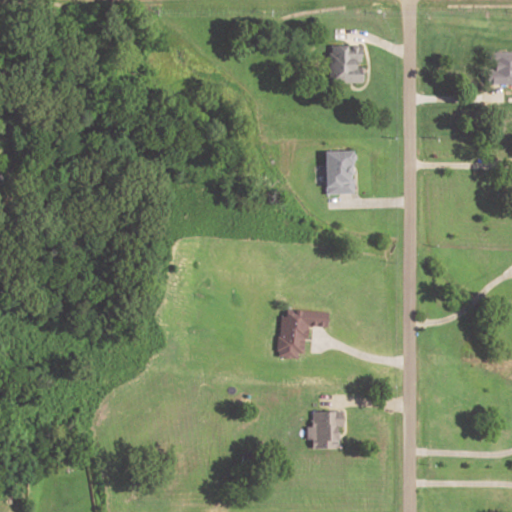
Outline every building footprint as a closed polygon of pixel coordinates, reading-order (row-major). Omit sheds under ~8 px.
[(358,46),(358,60),(352,60),(352,68),(357,68),(357,83),(350,83),(326,83),(326,46),(345,46),(345,50),(348,50),(348,46),(358,46)] [(492,71),(492,68),(492,62),(487,62),(487,53),(511,53),(511,85),(485,85),(485,71),(492,71)] [(350,150),(350,154),(353,156),(353,160),(350,161),(351,193),(324,194),(322,151),(350,150)] [(306,327),(305,339),(301,339),(300,353),(295,352),(294,358),(276,357),(279,316),(284,316),(285,310),(325,313),(324,328),(306,327)] [(340,424),(337,424),(337,446),(309,446),(309,438),(304,438),(304,425),(309,425),(309,410),(340,410),(340,424)]
